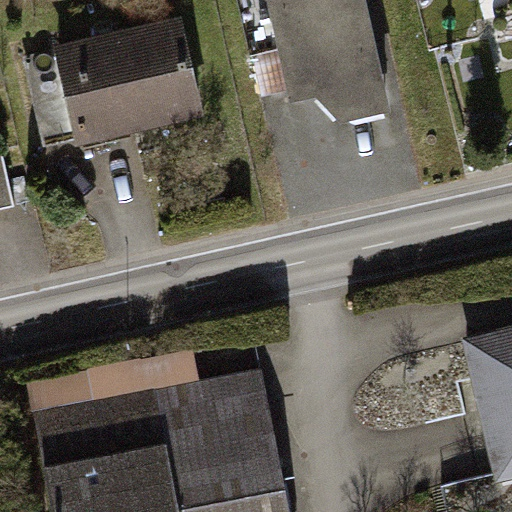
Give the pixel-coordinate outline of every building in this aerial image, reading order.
[(391,0),(303,0),(325,104),(409,87),(391,0)] [(201,15),(76,45),(101,148),(226,117),(201,15)] [(18,153),(0,157),(0,213),(31,206),(18,153)] [(511,336),(475,346),(509,488),(511,487),(511,336)] [(312,511),(278,374),(42,418),(62,511),(312,511)]
